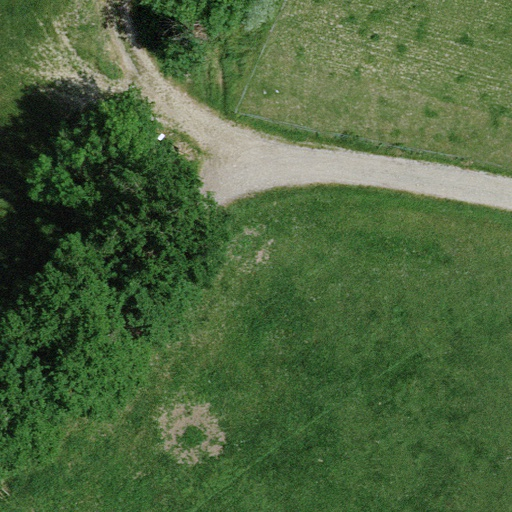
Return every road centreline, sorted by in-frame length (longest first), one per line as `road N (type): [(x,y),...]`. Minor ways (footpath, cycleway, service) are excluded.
road 1 (track): [(261,178),(161,228),(0,392)]
road 2 (track): [(511,198),(389,180),(261,178)]
road 3 (track): [(261,178),(180,106),(152,66),(138,0)]
